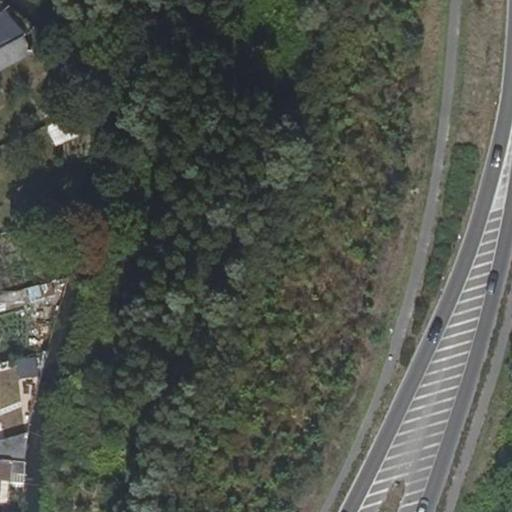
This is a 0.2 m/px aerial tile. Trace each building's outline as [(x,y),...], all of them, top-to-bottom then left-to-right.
[(7,11),(6,12),(0,17),(0,48),(21,38),(7,11)] [(23,36),(21,38),(0,48),(0,67),(31,50),(23,36)] [(78,114),(73,104),(46,115),(51,126),(78,114)] [(27,290),(0,297),(0,312),(31,304),(27,290)] [(0,344),(0,360),(20,354),(16,340),(0,344)] [(36,365),(18,364),(16,407),(22,408),(23,382),(35,383),(36,365)] [(28,435),(17,438),(14,463),(24,464),(28,435)] [(17,438),(0,443),(0,461),(12,463),(14,463),(17,438)] [(0,461),(0,489),(1,482),(10,483),(12,463),(0,461)]
